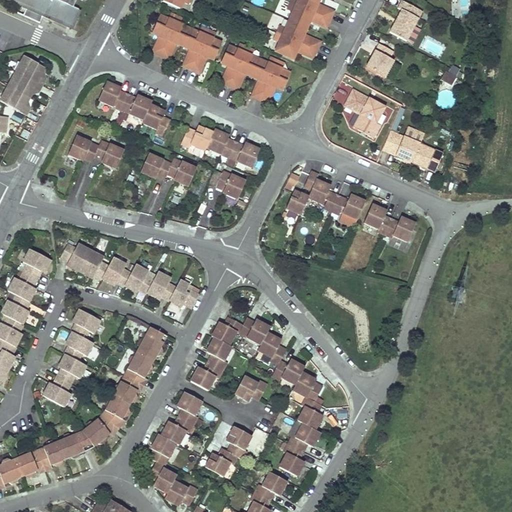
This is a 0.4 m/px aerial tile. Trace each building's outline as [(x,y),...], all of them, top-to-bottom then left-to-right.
[(4,0),(28,10),(24,18),(40,25),(45,15),(73,27),(80,11),(74,8),(77,0),(79,0),(84,2),(84,0),(87,0),(88,0),(87,0),(4,0)] [(166,0),(166,1),(164,0),(163,3),(180,10),(183,4),(187,6),(189,0),(166,0)] [(300,50),(299,53),(312,59),(318,44),(305,38),(304,41),(301,40),(302,37),(309,21),(310,18),(314,19),(312,23),(326,29),(332,14),(319,8),(318,11),(314,9),(315,6),(318,0),(298,0),(292,14),(285,30),(279,44),(275,52),(292,60),(295,52),(297,48),(300,50)] [(292,14),(298,0),(291,0),(287,12),(292,14)] [(423,14),(402,3),(398,11),(401,13),(397,22),(400,23),(397,28),(394,27),(390,35),(407,44),(423,14)] [(167,20),(181,27),(183,21),(169,15),(167,20)] [(197,34),(212,40),(214,35),(199,28),(197,34)] [(279,44),(285,30),(279,28),(273,42),(279,44)] [(236,51),(250,57),(252,52),(238,45),(236,51)] [(379,46),(375,53),(379,55),(377,59),(373,57),(367,69),(384,79),(393,62),(388,59),(392,53),(379,46)] [(269,58),(266,65),(281,71),(283,65),(269,58)] [(22,59),(0,101),(0,104),(26,118),(30,110),(26,108),(28,104),(32,98),(34,93),(39,95),(46,82),(41,80),(43,76),(46,71),(22,59)] [(460,81),(448,75),(444,84),(455,90),(460,81)] [(153,104),(141,98),(136,100),(121,93),(122,90),(107,84),(100,101),(146,121),(144,125),(158,131),(157,134),(165,137),(171,122),(163,119),(166,113),(152,107),(153,104)] [(352,92),(347,104),(363,112),(361,117),(366,118),(359,132),(374,140),(381,126),(377,124),(385,109),(352,92)] [(361,117),(363,112),(347,104),(344,108),(361,117)] [(359,132),(366,118),(361,117),(355,129),(359,132)] [(247,147),(245,146),(244,148),(229,141),(230,139),(227,138),(216,133),(215,136),(201,129),(199,134),(190,131),(184,145),(191,149),(192,147),(207,153),(208,150),(252,170),(260,153),(247,147)] [(441,156),(390,132),(382,150),(433,174),(441,156)] [(101,149),(79,139),(71,156),(84,162),(87,160),(94,164),(97,157),(105,161),(107,165),(119,170),(127,153),(104,142),(101,149)] [(174,166),(152,156),(144,174),(155,179),(159,177),(167,181),(169,176),(177,180),(177,181),(190,187),(198,170),(177,160),(174,166)] [(284,188),(292,190),(298,174),(290,172),(284,188)] [(226,174),(219,188),(226,191),(228,195),(239,201),(248,183),(226,174)] [(313,192),(310,200),(324,207),(326,202),(328,203),(325,210),(340,217),(344,209),(347,210),(344,216),(358,222),(366,204),(355,199),(351,201),(350,204),(347,203),(328,194),(330,189),(328,188),(317,183),(320,178),(313,175),(307,190),(313,192)] [(303,217),(310,200),(298,195),(296,196),(290,211),(303,217)] [(387,214),(373,208),(366,225),(380,232),(379,234),(393,241),(395,238),(408,245),(416,227),(404,222),(401,223),(400,226),(385,219),(387,214)] [(70,246),(64,257),(72,261),(74,262),(76,265),(90,273),(95,271),(98,272),(106,276),(114,280),(117,279),(120,280),(128,284),(135,288),(139,287),(142,288),(149,292),(158,297),(161,296),(164,297),(171,301),(179,305),(182,304),(186,306),(192,310),(199,297),(192,293),(194,289),(181,282),(177,290),(170,286),(173,281),(159,274),(155,281),(148,277),(150,274),(137,266),(134,272),(127,268),(127,266),(115,259),(111,265),(104,261),(105,259),(79,246),(77,250),(70,246)] [(0,379),(1,378),(6,376),(9,371),(8,369),(11,362),(11,359),(12,356),(10,355),(18,339),(18,336),(23,326),(26,321),(25,315),(27,312),(32,304),(28,302),(32,296),(31,292),(33,289),(33,288),(42,272),(43,273),(50,261),(31,251),(24,263),(29,266),(21,282),(16,280),(10,292),(18,296),(13,304),(9,302),(2,315),(11,319),(7,327),(2,325),(0,328),(0,338),(4,341),(0,347),(0,379)] [(50,261),(43,273),(46,275),(53,262),(50,261)] [(74,262),(72,261),(70,265),(95,278),(98,272),(95,271),(90,273),(76,265),(74,262)] [(114,280),(106,276),(105,279),(117,286),(120,280),(117,279),(114,280)] [(135,288),(128,284),(126,288),(138,295),(142,288),(139,287),(135,288)] [(28,302),(32,304),(38,291),(33,288),(33,289),(31,292),(32,296),(28,302)] [(158,297),(149,292),(148,295),(161,302),(164,297),(161,296),(158,297)] [(179,305),(171,301),(170,303),(183,311),(186,306),(182,304),(179,305)] [(51,385),(44,398),(65,408),(72,396),(68,394),(77,379),(81,380),(88,367),(80,363),(83,356),(87,358),(94,345),(87,341),(91,333),(94,335),(102,323),(80,311),(74,324),(76,325),(72,333),(74,333),(67,346),(69,348),(65,355),(66,356),(59,369),(62,370),(53,386),(51,385)] [(26,321),(23,326),(26,327),(33,315),(27,312),(25,315),(26,321)] [(197,372),(191,383),(209,393),(217,379),(219,380),(228,365),(225,364),(233,350),(231,349),(238,335),(262,349),(259,354),(280,365),(273,378),(282,383),(283,381),(297,388),(294,393),(306,400),(302,407),(306,408),(298,423),(304,426),(296,440),(294,439),(286,454),(288,455),(280,469),(301,480),(307,469),(308,466),(303,464),(310,449),(316,451),(324,436),(317,433),(325,419),(319,416),(323,408),(321,406),(324,401),(319,398),(323,389),(316,385),(317,383),(303,375),(306,370),(292,362),(289,367),(281,363),(287,352),(280,348),(283,343),(269,336),(272,330),(257,322),(256,324),(248,320),(244,328),(229,320),(225,326),(220,324),(212,339),(214,340),(206,354),(212,357),(204,372),(199,369),(197,372)] [(0,486),(5,486),(39,472),(51,467),(86,453),(85,450),(93,446),(95,449),(111,436),(123,421),(139,392),(145,380),(165,345),(162,343),(165,338),(150,330),(109,405),(106,412),(100,420),(85,431),(81,433),(0,466),(0,486)] [(246,379),(236,397),(249,403),(252,398),(260,403),(268,388),(260,384),(259,386),(246,379)] [(145,380),(139,392),(142,394),(149,382),(145,380)] [(178,406),(177,409),(182,411),(175,427),(169,424),(167,426),(161,438),(159,437),(151,451),(153,453),(149,460),(157,464),(149,479),(156,483),(153,488),(168,496),(166,500),(177,507),(180,508),(182,503),(190,507),(198,492),(190,488),(189,490),(175,483),(178,478),(164,470),(177,446),(179,447),(186,433),(190,434),(198,419),(195,417),(202,404),(185,394),(178,406)] [(123,421),(111,436),(113,439),(126,423),(123,421)] [(229,452),(224,449),(220,455),(212,457),(207,468),(224,477),(231,463),(235,465),(239,458),(244,460),(248,453),(245,451),(253,438),(235,428),(231,435),(237,437),(233,444),(229,452)] [(51,467),(39,472),(41,476),(53,471),(51,467)] [(203,511),(198,509),(196,511),(271,511),(267,510),(275,495),(281,498),(282,495),(288,484),(271,475),(263,489),(260,488),(252,502),(255,504),(250,511),(203,511)] [(106,509),(111,501),(108,499),(103,507),(106,509)] [(103,507),(98,504),(93,511),(128,511),(111,501),(106,509),(103,507)]
